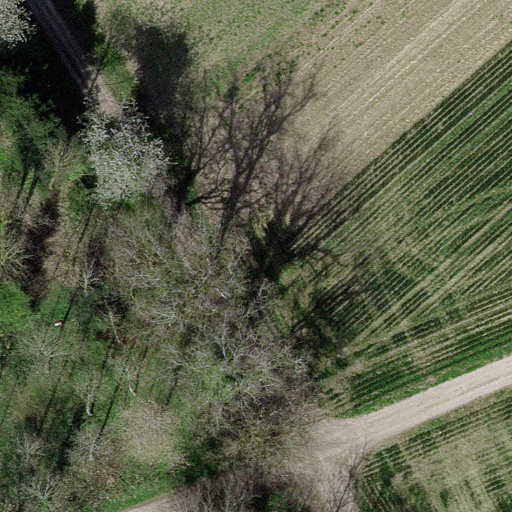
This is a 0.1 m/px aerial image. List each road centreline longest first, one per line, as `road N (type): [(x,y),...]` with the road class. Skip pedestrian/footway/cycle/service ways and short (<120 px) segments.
road 1 (track): [(396,511),(355,423),(69,0)]
road 2 (track): [(511,359),(137,511)]
